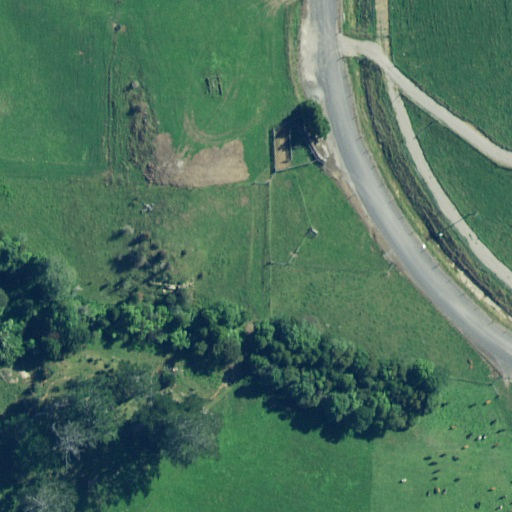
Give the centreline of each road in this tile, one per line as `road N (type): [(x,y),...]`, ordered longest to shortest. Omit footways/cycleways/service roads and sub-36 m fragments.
road 1 (track): [(511,345),(473,320),(401,242),(358,164),(332,76),(327,0)]
road 2 (track): [(330,41),(377,52),(425,103),(511,160)]
